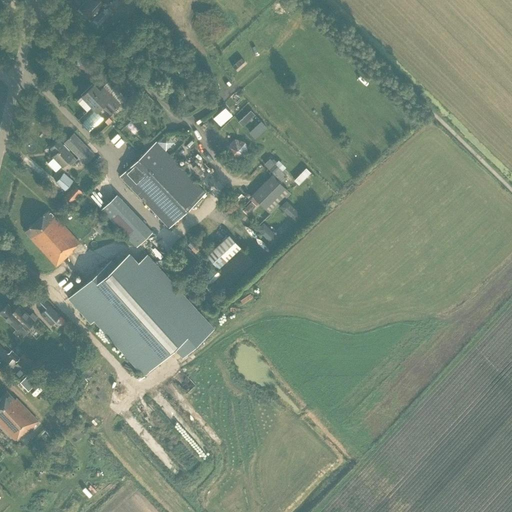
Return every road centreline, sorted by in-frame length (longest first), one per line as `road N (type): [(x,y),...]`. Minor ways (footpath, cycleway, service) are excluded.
road 1 (track): [(221,96),(178,116),(32,10)]
road 2 (tertiary): [(0,147),(35,0)]
